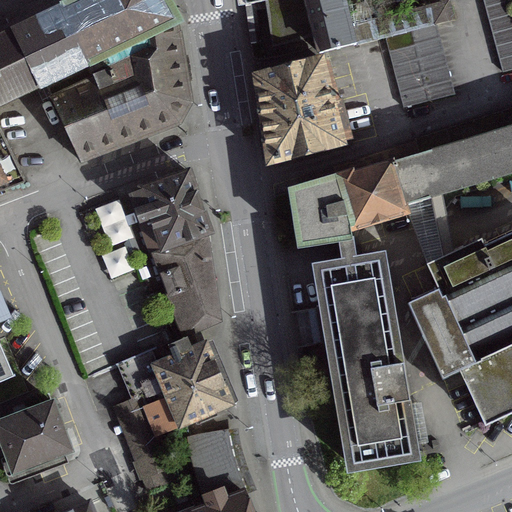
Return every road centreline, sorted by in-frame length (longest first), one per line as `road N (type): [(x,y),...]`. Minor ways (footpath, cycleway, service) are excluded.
road 1 (tertiary): [(233,140),(298,511)]
road 2 (residential): [(3,217),(125,511)]
road 3 (residential): [(3,217),(159,157),(233,140)]
road 4 (tertiary): [(209,0),(233,140)]
